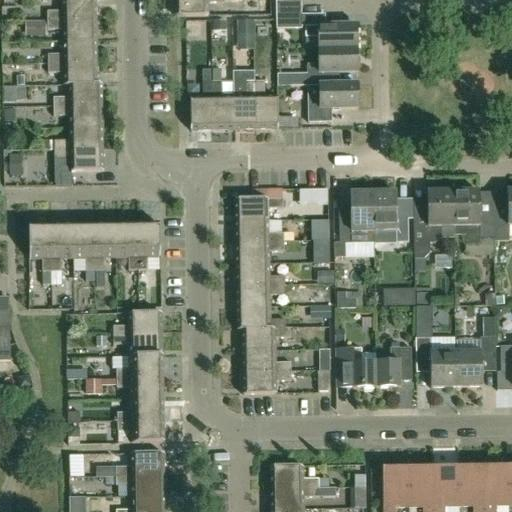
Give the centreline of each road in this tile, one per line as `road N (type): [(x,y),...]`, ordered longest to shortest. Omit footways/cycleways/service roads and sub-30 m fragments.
road 1 (residential): [(237,430),(215,427),(206,415),(197,168)]
road 2 (residential): [(237,430),(511,423)]
road 3 (residential): [(197,168),(145,163),(137,150),(134,0)]
road 4 (residential): [(383,1),(380,164)]
road 5 (residential): [(380,164),(511,163)]
road 6 (residential): [(250,167),(380,164)]
